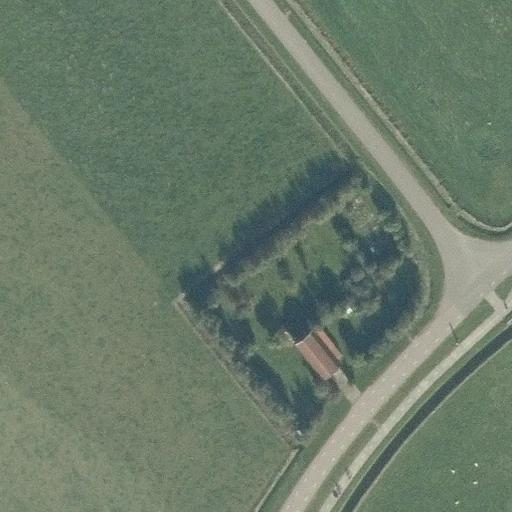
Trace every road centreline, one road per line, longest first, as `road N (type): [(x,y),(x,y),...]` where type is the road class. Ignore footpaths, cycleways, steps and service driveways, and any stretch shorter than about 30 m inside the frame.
road 1 (tertiary): [(481,279),(253,0)]
road 2 (tertiary): [(290,511),(349,425),(481,279)]
